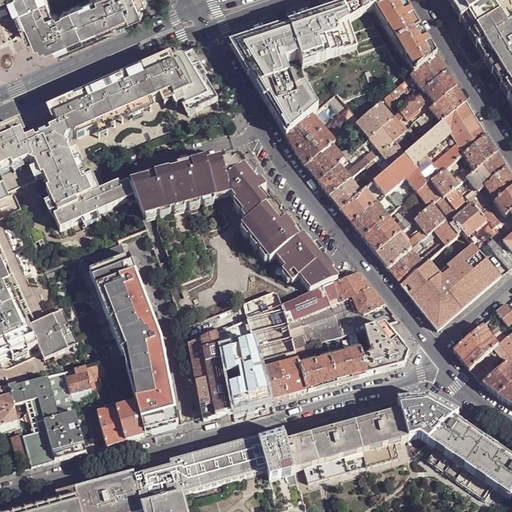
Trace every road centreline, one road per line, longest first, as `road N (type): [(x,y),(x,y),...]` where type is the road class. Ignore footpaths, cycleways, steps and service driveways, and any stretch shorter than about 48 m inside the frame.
road 1 (residential): [(0,493),(411,379),(443,362)]
road 2 (unclassified): [(206,30),(285,163),(434,349)]
road 3 (secondary): [(0,117),(206,30)]
road 4 (secondary): [(194,11),(0,98)]
road 5 (unclassified): [(511,160),(415,0)]
